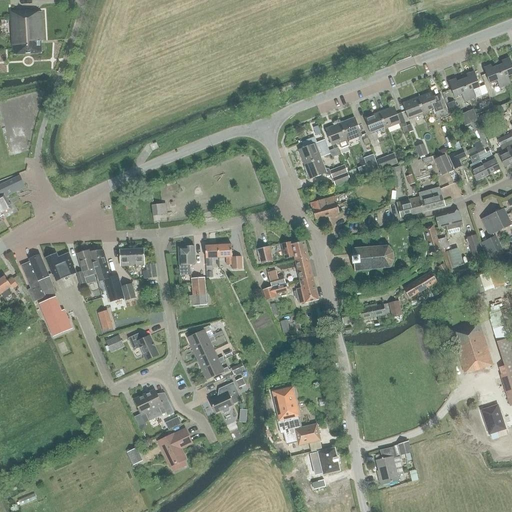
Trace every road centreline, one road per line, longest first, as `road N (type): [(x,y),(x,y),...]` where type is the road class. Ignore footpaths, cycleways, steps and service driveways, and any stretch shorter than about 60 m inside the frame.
road 1 (tertiary): [(367,511),(317,241)]
road 2 (tertiary): [(265,123),(511,24)]
road 3 (tertiary): [(45,221),(265,123)]
road 4 (residential): [(317,241),(447,209),(511,178)]
road 5 (residential): [(162,370),(177,353),(160,233)]
road 6 (unclassified): [(160,233),(298,210)]
